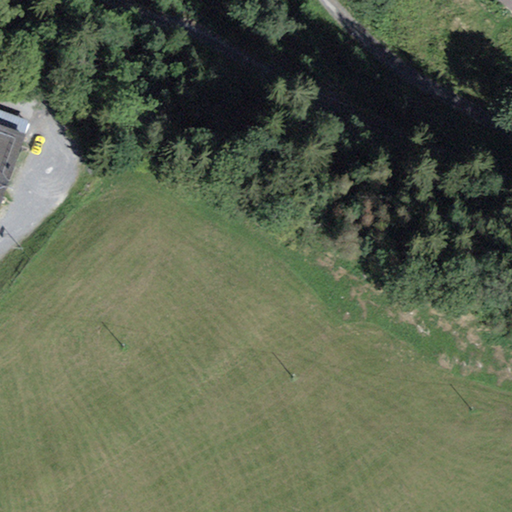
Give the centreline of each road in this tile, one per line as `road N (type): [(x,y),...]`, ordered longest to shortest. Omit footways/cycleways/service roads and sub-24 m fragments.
road 1 (track): [(511,177),(327,102),(117,0)]
road 2 (track): [(511,135),(406,72),(329,0)]
